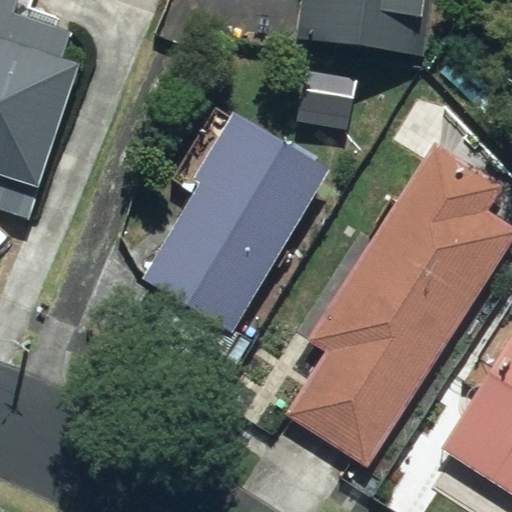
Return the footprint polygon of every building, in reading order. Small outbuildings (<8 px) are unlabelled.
[(37,0),(0,0),(0,216),(34,228),(87,69),(71,64),(81,33),(32,16),(37,0)] [(310,0),(303,43),(429,64),(439,0),(310,0)] [(336,170),(241,116),(147,281),(242,335),(336,170)] [(374,471),(511,257),(511,224),(489,209),(502,188),(434,144),(312,333),(336,348),(291,418),(374,471)] [(511,511),(511,365),(451,463),(511,501),(511,511)]
